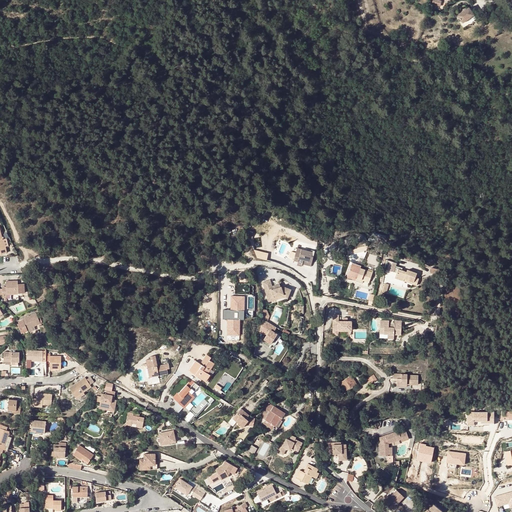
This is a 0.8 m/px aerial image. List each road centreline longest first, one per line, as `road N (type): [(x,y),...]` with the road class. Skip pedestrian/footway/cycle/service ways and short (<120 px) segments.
road 1 (residential): [(0,477),(59,472),(136,489),(143,504),(98,511)]
road 2 (residential): [(321,333),(322,456),(370,511)]
road 3 (track): [(25,264),(75,257),(200,275)]
road 4 (residential): [(190,430),(346,511)]
road 5 (residential): [(431,317),(324,299),(321,333)]
road 6 (residential): [(224,267),(286,269),(308,284),(321,333)]
